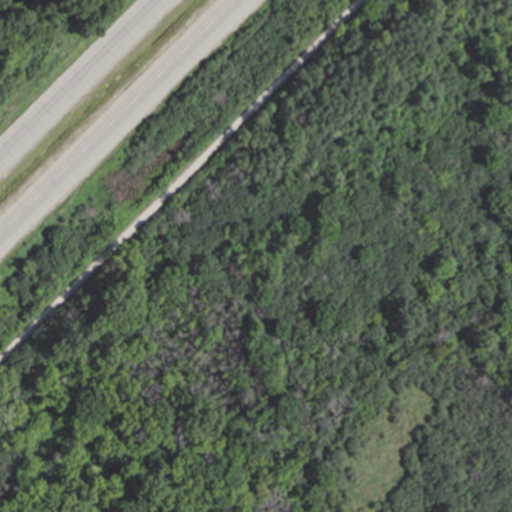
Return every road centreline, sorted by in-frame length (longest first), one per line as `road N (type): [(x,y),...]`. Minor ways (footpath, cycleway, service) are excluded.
road 1 (trunk): [(0,257),(257,0)]
road 2 (trunk): [(176,0),(0,177)]
